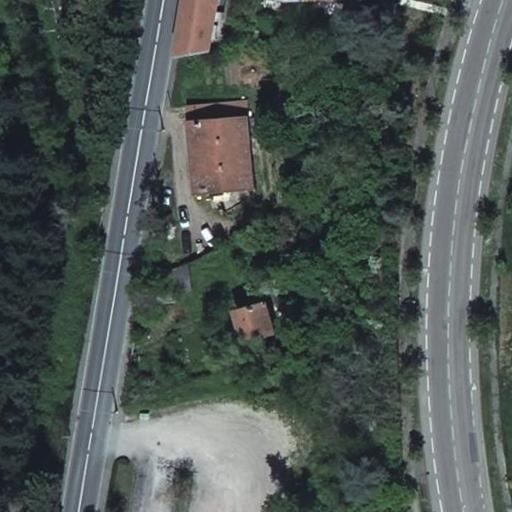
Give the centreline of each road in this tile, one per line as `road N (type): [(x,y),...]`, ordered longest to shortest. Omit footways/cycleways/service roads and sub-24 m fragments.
road 1 (tertiary): [(503,0),(473,107),(450,263),(450,391),(468,511)]
road 2 (tertiary): [(163,0),(80,511)]
